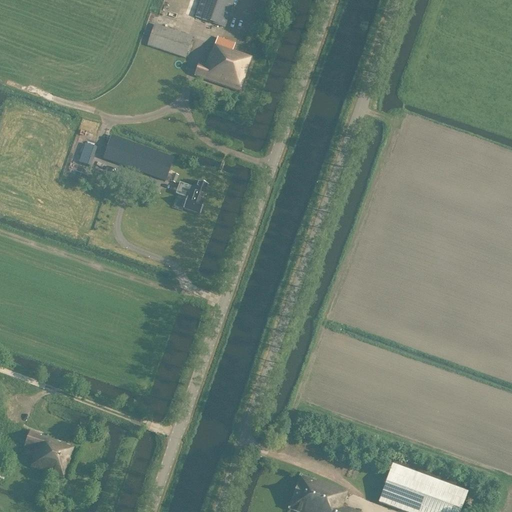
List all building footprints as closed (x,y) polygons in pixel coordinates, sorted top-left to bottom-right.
[(199,0),(194,16),(225,26),(233,0),(199,0)] [(147,45),(185,58),(192,36),(154,24),(147,45)] [(194,75),(240,92),(252,57),(232,50),(235,44),(217,37),(214,45),(213,45),(210,53),(209,53),(205,64),(199,62),(194,75)] [(103,158),(165,180),(173,158),(111,135),(103,158)] [(92,145),(86,162),(94,164),(99,147),(92,145)] [(178,175),(173,174),(169,172),(167,179),(175,182),(178,175)] [(191,199),(202,203),(208,185),(195,180),(192,187),(195,188),(191,199)] [(53,474),(63,478),(74,447),(29,431),(24,446),(36,450),(31,466),(53,473),(53,474)] [(378,502),(405,511),(459,511),(467,492),(392,464),(378,502)] [(288,509),(296,511),(361,511),(343,505),(347,493),(346,492),(346,491),(300,474),(288,509)]
